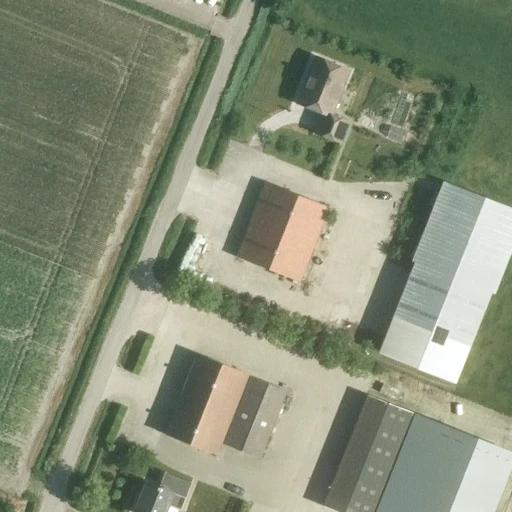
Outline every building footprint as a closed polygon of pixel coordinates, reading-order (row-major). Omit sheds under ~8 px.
[(348,72),(315,58),(297,104),(322,114),(314,133),(340,144),(349,123),(331,116),(348,72)] [(405,129),(410,118),(395,111),(390,122),(405,129)] [(265,183),(236,258),(299,283),(329,208),(265,183)] [(511,214),(444,188),(392,320),(378,354),(455,384),(468,350),(511,239),(511,214)] [(260,459),(287,392),(198,356),(167,436),(218,456),(223,444),(260,459)] [(370,396),(324,510),(330,511),(375,511),(415,413),(370,396)] [(511,457),(437,425),(401,511),(493,511),(511,465),(511,457)] [(180,511),(181,511),(186,501),(147,485),(135,511),(164,511),(167,506),(180,511)]
